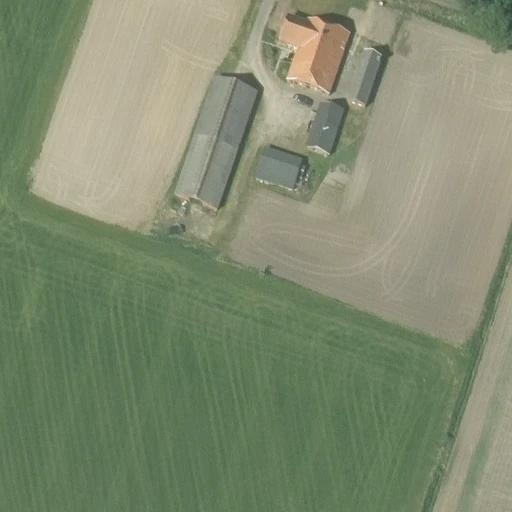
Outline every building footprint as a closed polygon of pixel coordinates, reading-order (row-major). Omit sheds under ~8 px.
[(315,40),(319,27),(307,22),(306,26),(288,20),(280,45),(297,51),(299,46),(310,50),(314,39),(315,40)] [(328,98),(349,37),(319,27),(315,40),(314,39),(310,50),(299,46),(297,51),(287,83),(328,98)] [(366,110),(382,60),(363,54),(347,104),(366,110)] [(216,213),(236,155),(256,96),(214,82),(175,198),(216,213)] [(329,159),(344,113),(320,105),(305,150),(329,159)] [(293,194),(302,163),(264,150),(254,180),(293,194)] [(377,210),(383,196),(353,182),(346,197),(377,210)] [(287,231),(285,247),(312,251),(314,234),(287,231)]
